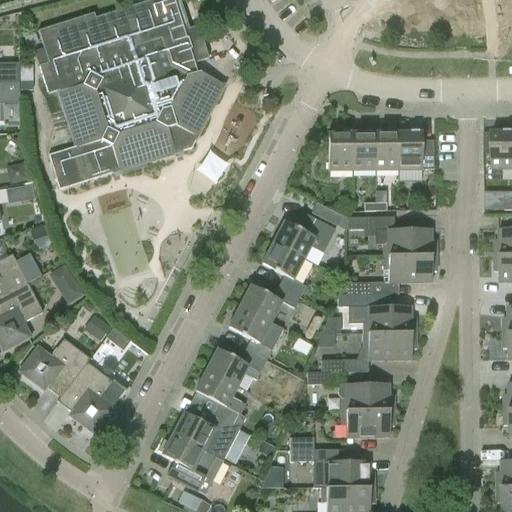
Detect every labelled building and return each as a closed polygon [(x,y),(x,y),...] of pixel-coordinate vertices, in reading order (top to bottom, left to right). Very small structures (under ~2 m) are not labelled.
[(191,150),(224,86),(199,73),(196,74),(193,64),(208,60),(198,27),(188,30),(178,0),(154,0),(150,2),(121,11),(94,19),(92,14),(37,32),(47,64),(38,67),(46,95),(57,91),(57,93),(75,148),(47,156),(58,191),(85,183),(191,150)] [(34,35),(23,39),(26,48),(37,44),(34,35)] [(0,85),(18,85),(18,64),(0,64),(0,85)] [(0,105),(19,105),(18,85),(0,85),(0,105)] [(491,133),(491,171),(511,170),(511,131),(504,132),(504,133),(491,133)] [(397,172),(433,171),(433,143),(420,143),(420,132),(397,133),(397,172)] [(328,133),(328,147),(328,172),(351,172),(351,133),(328,133)] [(374,172),(374,133),(351,133),(351,172),(374,172)] [(374,133),(374,172),(397,172),(397,133),(374,133)] [(210,152),(196,170),(213,183),(227,165),(210,152)] [(26,163),(7,167),(9,179),(11,186),(30,181),(29,174),(26,163)] [(8,206),(34,201),(31,187),(5,192),(8,206)] [(364,204),(364,213),(375,213),(375,203),(364,204)] [(385,213),(385,203),(375,203),(375,213),(385,213)] [(321,220),(326,211),(316,206),(311,214),(321,220)] [(345,232),(369,231),(368,219),(344,219),(345,232)] [(283,223),(272,244),(303,261),(310,248),(322,255),(326,246),(332,235),(311,224),(305,221),(299,232),(283,223)] [(31,233),(36,250),(52,245),(46,228),(31,233)] [(499,241),(494,241),(494,257),(511,256),(511,229),(499,230),(499,241)] [(430,242),(430,230),(373,231),(373,246),(382,246),(382,258),(435,257),(435,242),(430,242)] [(261,266),(283,277),(277,288),(299,299),(304,288),(292,282),(303,261),(272,244),(261,266)] [(0,298),(26,285),(40,277),(29,255),(15,262),(11,256),(0,261),(0,298)] [(494,273),(499,273),(499,284),(511,283),(511,256),(494,257),(494,273)] [(431,273),(435,273),(435,257),(382,258),(383,272),(387,272),(388,285),(431,284),(431,273)] [(63,289),(69,285),(74,281),(65,267),(48,277),(58,292),(63,289)] [(369,284),(345,285),(345,297),(360,297),(369,297),(369,284)] [(42,314),(26,285),(0,298),(0,349),(2,353),(30,338),(23,324),(42,314)] [(281,304),(293,310),(299,299),(277,288),(272,299),(250,287),(238,308),(270,325),(281,304)] [(360,297),(345,297),(336,297),(336,309),(360,309),(360,297)] [(508,318),(503,318),(503,334),(511,333),(511,306),(507,307),(508,318)] [(227,330),(250,341),(244,352),(265,363),(276,343),(263,337),(270,325),(238,308),(227,330)] [(367,322),(362,322),(362,335),(415,335),(415,319),(410,319),(410,308),(367,308),(367,322)] [(99,321),(89,334),(100,343),(110,330),(99,321)] [(104,340),(113,346),(120,336),(113,330),(112,329),(104,340)] [(503,350),(508,350),(508,361),(511,360),(511,333),(503,334),(503,350)] [(411,362),(410,351),(415,351),(415,335),(362,335),(362,349),(359,349),(355,362),(344,362),(320,362),(320,364),(314,365),(310,374),(330,374),(368,374),(367,362),(411,362)] [(86,365),(89,361),(63,341),(50,358),(37,348),(17,374),(43,393),(46,389),(59,399),(56,403),(57,404),(86,365)] [(216,351),(205,372),(236,388),(243,375),(255,382),(259,374),(265,363),(244,352),(238,362),(216,351)] [(67,417),(93,437),(112,411),(110,410),(125,391),(113,381),(111,383),(86,365),(57,404),(70,414),(67,417)] [(205,372),(194,393),(216,405),(211,416),(239,430),(245,419),(239,416),(244,406),(231,399),(236,388),(205,372)] [(306,374),(306,387),(330,386),(330,374),(310,374),(306,374)] [(340,413),(393,412),(393,396),(388,396),(388,385),(345,386),(337,386),(337,397),(340,400),(340,413)] [(393,412),(340,413),(340,426),(345,426),(345,440),(389,439),(388,428),(393,428),(393,412)] [(205,426),(183,415),(172,436),(203,452),(222,462),(239,430),(211,416),(205,426)] [(157,453),(161,455),(160,457),(172,463),(165,478),(197,494),(197,493),(204,497),(222,462),(203,452),(172,436),(167,444),(163,442),(157,453)] [(313,439),(289,440),(289,452),(313,452),(313,439)] [(267,458),(273,448),(261,442),(256,453),(267,458)] [(289,464),(313,464),(313,452),(289,452),(289,464)] [(501,473),(496,473),(496,488),(511,488),(511,461),(501,461),(501,473)] [(368,474),(368,463),(325,463),(325,476),(320,476),(320,490),(373,490),(373,474),(368,474)] [(497,504),(501,504),(501,511),(511,511),(511,488),(496,488),(497,504)] [(368,511),(369,505),(373,505),(373,490),(320,490),(321,504),(325,504),(325,511),(368,511)] [(207,511),(210,507),(183,492),(177,503),(178,503),(175,509),(184,511),(207,511)]
